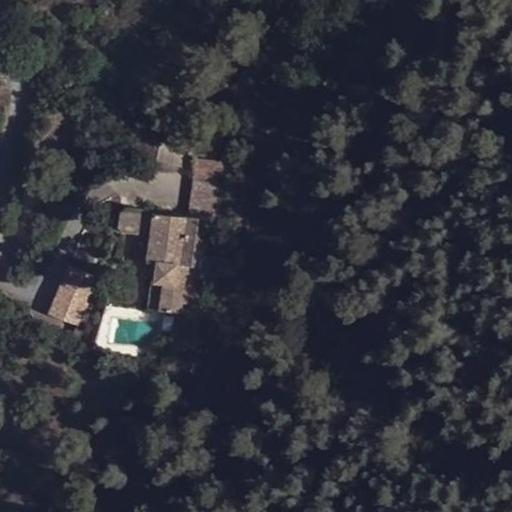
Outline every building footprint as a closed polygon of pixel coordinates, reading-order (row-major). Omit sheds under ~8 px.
[(192,181),(214,183),(217,162),(195,159),(192,181)] [(185,216),(190,217),(218,221),(221,185),(214,183),(192,181),(185,216)] [(136,209),(122,208),(120,218),(119,229),(133,231),(136,209)] [(136,209),(133,231),(149,234),(147,261),(156,263),(154,281),(151,280),(147,308),(184,313),(185,304),(198,305),(200,276),(202,262),(184,259),(190,217),(185,216),(136,209)] [(202,256),(202,262),(200,276),(216,278),(219,259),(202,256)] [(65,264),(48,315),(79,325),(96,274),(65,264)]
